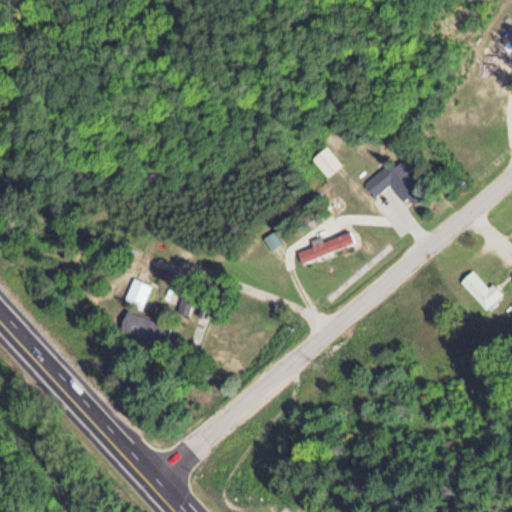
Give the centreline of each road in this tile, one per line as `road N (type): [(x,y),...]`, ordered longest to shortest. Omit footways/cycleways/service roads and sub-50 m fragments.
road 1 (residential): [(511,176),(149,484)]
road 2 (primary): [(174,511),(0,323)]
